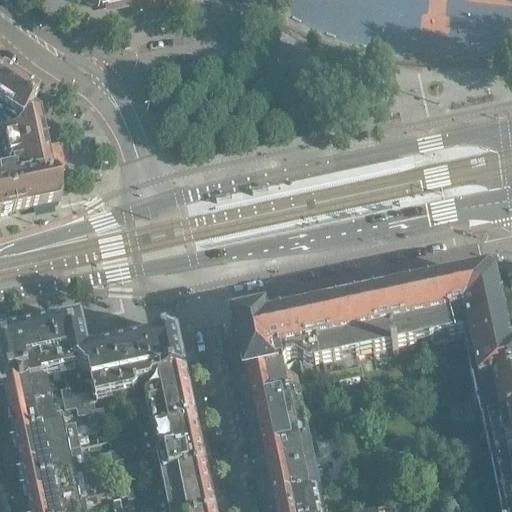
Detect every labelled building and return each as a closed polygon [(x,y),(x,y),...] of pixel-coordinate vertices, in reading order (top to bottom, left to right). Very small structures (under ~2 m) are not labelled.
[(135,1),(135,0),(80,0),(97,11),(99,7),(101,9),(135,1)] [(43,147),(35,110),(32,108),(35,104),(0,80),(0,118),(5,122),(2,126),(4,137),(0,137),(0,146),(2,155),(43,147)] [(62,169),(57,148),(44,151),(43,147),(2,155),(3,162),(7,164),(8,169),(12,172),(13,177),(15,186),(52,178),(51,178),(57,177),(56,171),(62,169)] [(57,206),(52,178),(15,186),(13,177),(4,179),(12,216),(57,206)] [(0,218),(12,216),(4,179),(0,180),(0,218)] [(511,343),(511,317),(505,284),(495,286),(489,281),(268,329),(266,319),(236,326),(247,378),(286,370),(288,366),(291,367),(300,365),(301,367),(307,369),(313,368),(317,373),(344,367),(343,361),(373,355),(374,361),(418,351),(417,346),(446,339),(448,345),(471,340),(474,352),(508,345),(507,344),(511,343)] [(123,394),(113,352),(91,357),(88,355),(82,323),(53,330),(62,372),(77,369),(90,378),(95,400),(123,394)] [(62,372),(53,330),(26,335),(22,336),(32,386),(44,384),(42,376),(62,372)] [(32,386),(22,336),(18,337),(0,340),(0,368),(5,392),(32,386)] [(185,374),(177,336),(154,341),(155,343),(147,345),(144,345),(139,346),(136,347),(113,352),(123,394),(139,391),(138,389),(151,386),(154,380),(185,374)] [(511,383),(511,343),(507,344),(508,345),(474,352),(477,367),(471,368),(476,391),(511,383)] [(447,373),(444,361),(436,363),(439,375),(447,373)] [(303,422),(297,398),(295,386),(292,382),(288,383),(286,370),(247,378),(259,432),(303,422)] [(190,398),(185,374),(154,380),(151,386),(153,395),(149,396),(151,406),(190,398)] [(511,423),(511,383),(476,391),(481,414),(486,413),(490,428),(511,423)] [(49,408),(44,384),(32,386),(5,392),(10,416),(49,408)] [(87,398),(85,389),(74,392),(75,400),(87,398)] [(449,397),(447,389),(435,392),(437,400),(449,397)] [(75,400),(74,392),(63,394),(64,402),(75,400)] [(450,405),(449,397),(437,400),(438,408),(450,405)] [(88,406),(87,398),(75,400),(77,408),(88,406)] [(195,422),(190,398),(151,406),(156,430),(195,422)] [(77,408),(75,400),(64,402),(66,411),(77,408)] [(90,414),(88,406),(77,408),(79,416),(90,414)] [(341,414),(339,406),(327,409),(329,417),(341,414)] [(54,432),(49,408),(10,416),(15,440),(54,432)] [(342,422),(341,414),(329,417),(330,425),(342,422)] [(129,424),(127,416),(115,419),(117,426),(129,424)] [(117,426),(115,419),(103,421),(105,429),(117,426)] [(105,429),(103,421),(96,423),(99,434),(106,432),(105,429)] [(200,445),(195,422),(156,430),(161,454),(200,445)] [(308,446),(303,422),(259,432),(264,456),(308,446)] [(511,462),(511,423),(490,428),(493,443),(487,444),(492,467),(511,462)] [(61,430),(54,432),(15,440),(20,464),(66,454),(61,430)] [(205,469),(200,445),(161,454),(166,478),(205,469)] [(313,471),(308,446),(264,456),(269,480),(313,471)] [(71,478),(66,454),(20,464),(25,488),(71,478)] [(351,463),(349,454),(337,457),(339,465),(351,463)] [(121,462),(119,455),(111,457),(111,458),(112,464),(121,462)] [(112,464),(111,458),(104,459),(106,470),(113,469),(112,464)] [(123,470),(121,462),(112,464),(113,469),(114,472),(123,470)] [(511,502),(511,462),(492,467),(497,490),(503,489),(506,503),(511,502)] [(353,471),(351,463),(339,465),(341,473),(353,471)] [(116,480),(114,472),(113,469),(106,470),(109,482),(116,480)] [(214,511),(207,477),(205,469),(166,478),(173,511),(214,511)] [(318,495),(313,471),(269,480),(274,504),(318,495)] [(76,502),(71,478),(25,488),(30,511),(76,502)] [(416,503),(415,494),(403,497),(404,505),(416,503)] [(321,511),(318,495),(274,504),(275,511),(321,511)] [(78,511),(76,502),(30,511),(78,511)] [(131,510),(129,502),(121,504),(122,511),(131,510)] [(412,511),(418,511),(416,503),(404,505),(405,511),(412,511)]
